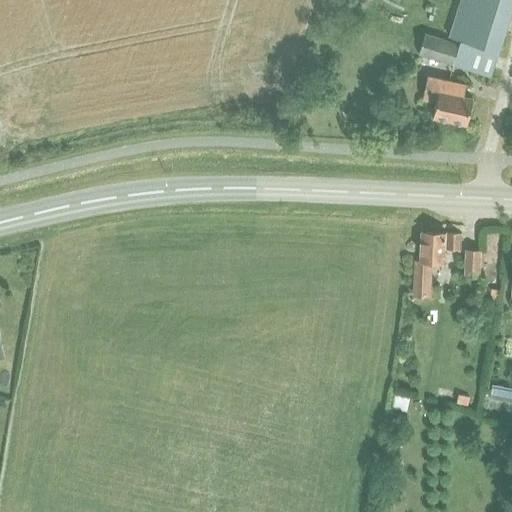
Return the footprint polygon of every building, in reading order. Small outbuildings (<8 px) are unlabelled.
[(511,6),(511,0),(459,0),(448,36),(458,39),(457,44),(425,33),(419,53),(490,76),(511,6)] [(466,124),(472,98),(462,95),(464,84),(427,76),(422,99),(435,102),(432,116),(466,124)] [(275,101),(274,110),(284,111),(285,102),(275,101)] [(428,294),(430,260),(443,260),(444,246),(460,247),(461,231),(420,229),(418,259),(414,259),(412,293),(428,294)] [(478,275),(480,248),(465,247),(463,273),(478,275)] [(489,287),(487,301),(496,302),(498,288),(489,287)] [(511,387),(490,384),(488,396),(511,400),(511,387)] [(392,392),(389,405),(405,409),(409,396),(392,392)] [(458,393),(455,402),(466,405),(468,397),(458,393)]
